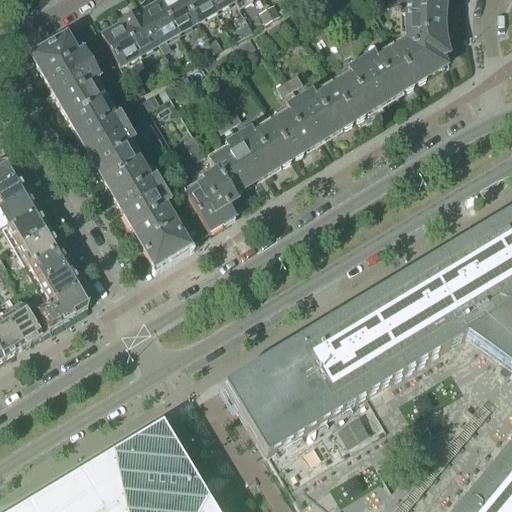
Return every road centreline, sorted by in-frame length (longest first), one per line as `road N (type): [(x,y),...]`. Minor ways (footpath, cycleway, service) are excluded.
road 1 (secondary): [(164,374),(511,165)]
road 2 (secondary): [(487,123),(142,334)]
road 3 (residential): [(14,128),(127,310)]
road 4 (secondary): [(0,470),(164,374)]
road 5 (secondary): [(142,334),(0,420)]
road 6 (residential): [(489,0),(487,123)]
